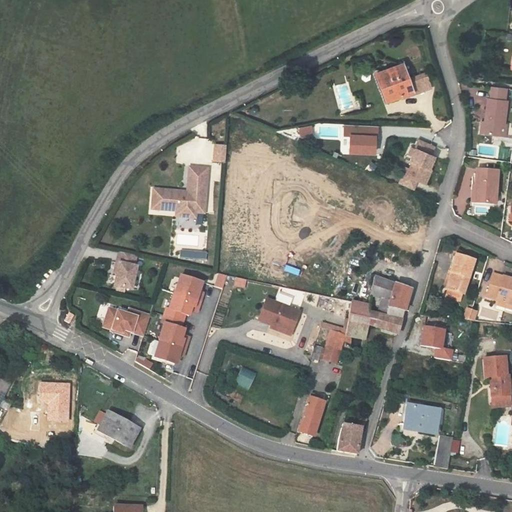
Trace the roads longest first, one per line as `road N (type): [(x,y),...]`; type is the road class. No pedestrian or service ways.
road 1 (residential): [(34,320),(115,181),(150,146),(277,73),(436,4)]
road 2 (secondary): [(358,466),(244,437),(34,320)]
road 3 (residential): [(441,220),(358,466)]
road 4 (residential): [(436,4),(458,110),(458,152),(441,220)]
